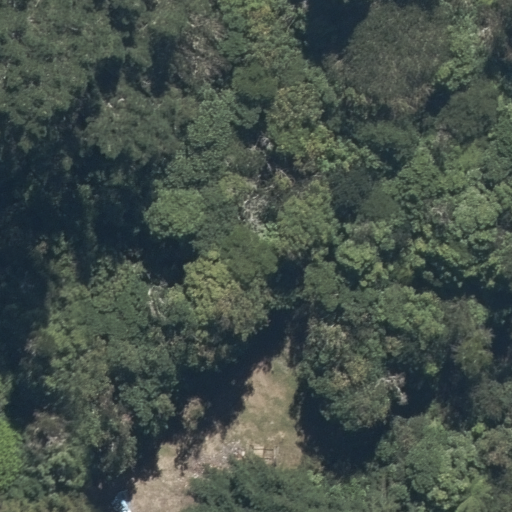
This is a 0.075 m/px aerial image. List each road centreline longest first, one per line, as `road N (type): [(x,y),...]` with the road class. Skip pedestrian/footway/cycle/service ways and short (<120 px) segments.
road 1 (track): [(28,511),(511,330)]
road 2 (track): [(308,0),(339,213),(277,295),(285,418)]
